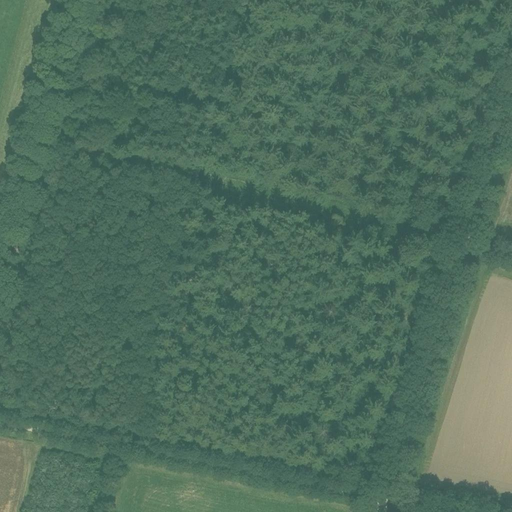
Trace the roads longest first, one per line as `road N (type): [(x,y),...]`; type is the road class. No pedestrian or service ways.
road 1 (track): [(384,497),(0,421)]
road 2 (track): [(393,471),(511,116)]
